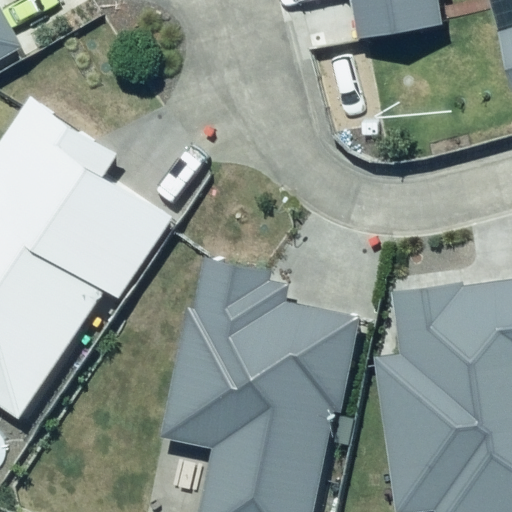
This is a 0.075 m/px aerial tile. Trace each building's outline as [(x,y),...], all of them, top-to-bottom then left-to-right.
[(0,0),(0,62),(32,46),(8,0),(0,0)] [(444,0),(357,0),(361,25),(447,11),(444,0)] [(511,0),(492,0),(511,59),(511,0)] [(0,398),(17,411),(110,278),(129,292),(187,209),(108,154),(119,139),(40,83),(0,140),(0,398)] [(406,344),(378,348),(399,510),(436,505),(437,511),(511,511),(511,268),(398,284),(406,344)]
